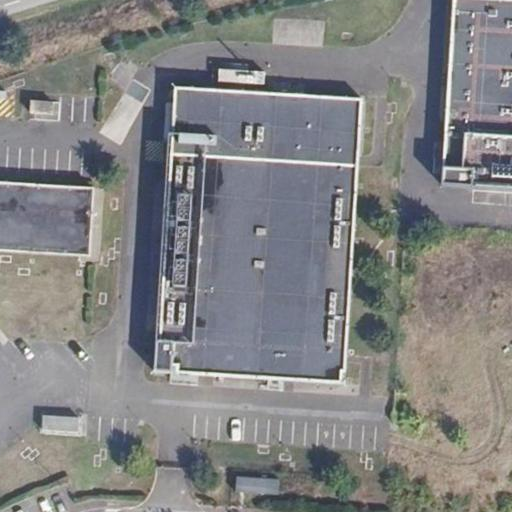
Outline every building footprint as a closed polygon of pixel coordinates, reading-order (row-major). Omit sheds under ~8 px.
[(511,2),(481,0),(460,0),(453,113),(448,188),(511,192),(511,2)] [(223,73),(222,82),(265,85),(265,76),(223,73)] [(368,102),(179,90),(161,375),(347,388),(368,102)] [(31,119),(57,119),(57,103),(32,102),(31,119)] [(0,249),(96,255),(100,192),(0,187),(0,249)] [(81,435),(82,418),(43,416),(42,433),(81,435)] [(278,483),(239,481),(238,494),(278,495),(278,483)]
